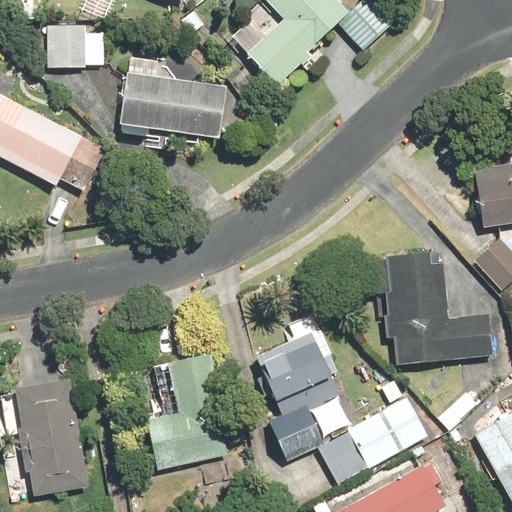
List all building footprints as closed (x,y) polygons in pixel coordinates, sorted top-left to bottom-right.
[(263,0),(283,22),(246,55),(276,87),(300,66),(303,69),(314,60),(308,54),(321,42),(320,41),(339,24),(362,50),(389,25),(367,1),(349,17),(332,0),(263,0)] [(46,27),(46,69),(85,69),(85,27),(46,27)] [(226,86),(156,77),(158,62),(129,58),(127,73),(125,72),(118,126),(218,140),(226,86)] [(82,139),(0,95),(0,160),(54,189),(82,139)] [(511,165),(473,171),(480,228),(511,224),(511,165)] [(506,297),(511,291),(511,251),(500,239),(474,263),(506,297)] [(446,317),(441,250),(385,255),(388,291),(383,291),(385,314),(382,314),(384,338),(393,337),(396,364),(491,356),(488,314),(446,317)] [(310,331),(253,355),(279,414),(267,420),(285,461),(324,444),(308,408),(338,394),(310,331)] [(400,390),(364,350),(353,360),(389,400),(400,390)] [(210,352),(166,360),(175,411),(145,416),(154,469),(228,456),(210,352)] [(69,377),(13,387),(32,497),(88,487),(69,377)] [(436,419),(448,431),(478,403),(467,391),(436,419)] [(348,432),(316,449),(335,483),(367,466),(368,469),(428,437),(406,396),(346,428),(348,432)] [(511,412),(472,433),(511,507),(511,412)] [(424,464),(334,511),(435,511),(446,506),(424,464)]
